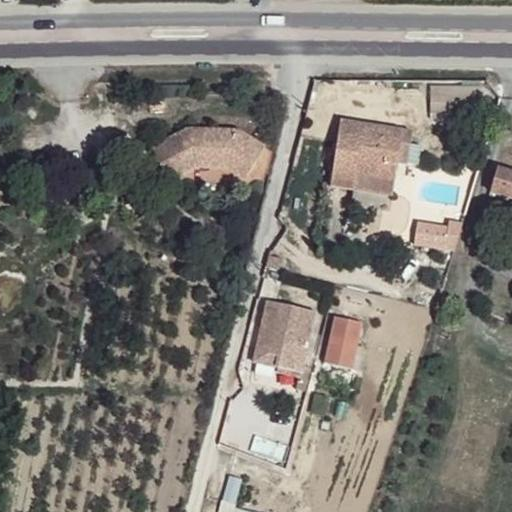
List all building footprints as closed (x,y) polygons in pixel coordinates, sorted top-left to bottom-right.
[(429,85),(429,119),(481,118),(480,85),(429,85)] [(196,128),(157,150),(177,184),(202,171),(237,164),(258,171),(278,139),(242,123),(196,128)] [(412,136),(340,126),(330,191),(355,194),(357,180),(395,185),(399,165),(403,146),(411,145),(412,136)] [(411,145),(403,146),(399,165),(409,168),(411,145)] [(511,172),(498,170),(493,194),(511,200),(511,172)] [(394,199),(395,185),(357,180),(355,194),(394,199)] [(66,197),(0,196),(0,225),(66,226),(66,197)] [(318,316),(272,304),(260,354),(284,358),(282,371),(304,376),(318,316)] [(362,331),(336,326),(327,369),(355,375),(362,331)] [(284,358),(260,354),(257,366),(282,371),(284,358)]
